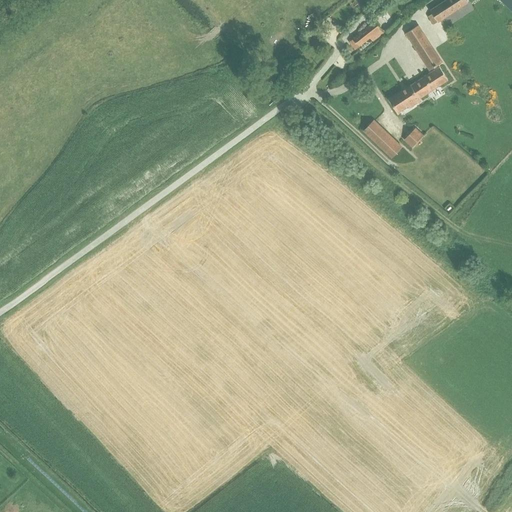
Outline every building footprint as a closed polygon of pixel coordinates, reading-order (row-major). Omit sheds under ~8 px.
[(467,0),(446,0),(431,10),(433,13),(429,15),(434,23),(438,21),(438,22),(469,2),(467,0)] [(384,32),(376,20),(354,37),(354,38),(350,41),(356,49),(371,37),(373,41),(384,32)] [(407,32),(431,69),(442,62),(418,24),(407,32)] [(449,80),(440,66),(389,98),(398,112),(409,105),(410,108),(422,100),(420,98),(449,80)] [(392,157),(403,146),(374,119),(363,131),(392,157)] [(404,139),(412,147),(424,134),(416,127),(404,139)] [(414,153),(408,157),(412,163),(418,158),(414,153)]
